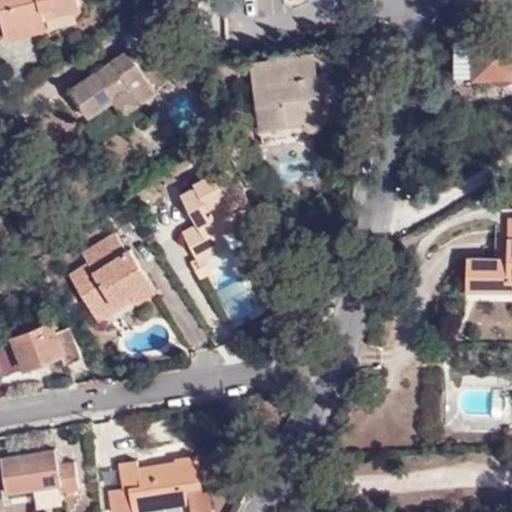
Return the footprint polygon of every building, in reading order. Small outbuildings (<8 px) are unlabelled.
[(51,0),(53,6),(71,3),(76,2),(75,0),(0,0),(0,30),(1,34),(43,25),(41,14),(39,2),(48,0),(51,0)] [(73,8),(71,3),(53,6),(51,0),(48,0),(39,2),(41,14),(73,8)] [(456,75),(511,74),(511,36),(456,37),(456,75)] [(165,52),(176,68),(186,60),(177,45),(165,52)] [(123,46),(76,79),(83,89),(74,95),(86,113),(110,96),(120,110),(153,87),(123,46)] [(323,119),(314,52),(250,61),(259,127),(301,121),(308,128),(317,127),(323,119)] [(184,79),(176,68),(168,72),(176,84),(184,79)] [(83,89),(76,79),(66,86),(74,95),(83,89)] [(239,145),(227,124),(203,140),(214,161),(227,152),(239,145)] [(227,152),(232,162),(245,156),(239,145),(227,152)] [(243,186),(257,179),(245,156),(232,162),(243,186)] [(191,257),(198,254),(222,243),(217,230),(234,223),(236,225),(251,218),(226,166),(212,174),(209,170),(190,179),(191,183),(177,189),(192,220),(177,227),(191,257)] [(511,215),(510,215),(508,258),(468,257),(467,289),(511,289),(511,215)] [(69,272),(93,311),(129,290),(133,296),(136,301),(156,288),(144,268),(139,272),(132,260),(137,257),(130,247),(126,250),(114,230),(81,251),(87,261),(69,272)] [(205,268),(198,254),(191,257),(185,259),(192,274),(205,268)] [(144,268),(137,257),(132,260),(139,272),(144,268)] [(129,290),(93,311),(97,318),(133,296),(129,290)] [(22,362),(26,369),(64,355),(66,360),(82,354),(71,327),(59,330),(55,318),(0,337),(0,341),(9,366),(22,362)] [(7,493),(60,483),(62,486),(77,483),(73,459),(58,461),(56,447),(1,456),(7,493)] [(193,487),(203,484),(198,452),(175,456),(175,459),(139,466),(138,458),(119,461),(124,486),(109,489),(112,511),(116,511),(132,509),(134,511),(195,502),(193,487)] [(209,483),(203,484),(193,487),(195,502),(211,498),(209,483)]
